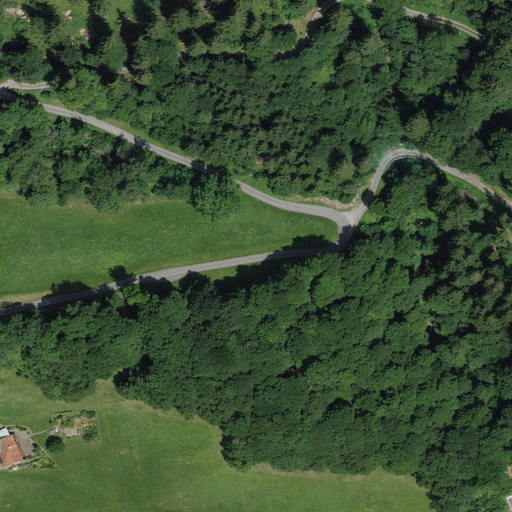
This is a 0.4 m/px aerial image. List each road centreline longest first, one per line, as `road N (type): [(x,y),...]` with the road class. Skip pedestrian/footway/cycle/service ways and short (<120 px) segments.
road 1 (unclassified): [(0,92),(94,122),(270,200),(332,214),(345,228),(333,250),(193,267),(0,311)]
road 2 (track): [(337,0),(294,51),(147,58),(0,89)]
road 3 (track): [(343,222),(364,207),(397,151),(511,203)]
road 4 (track): [(511,35),(372,0)]
